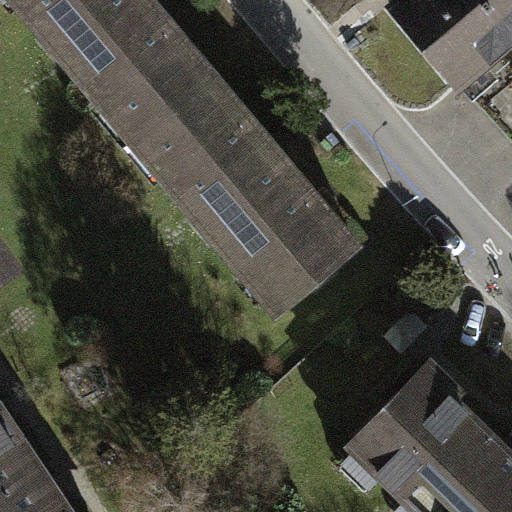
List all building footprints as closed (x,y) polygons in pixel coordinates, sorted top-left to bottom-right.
[(14,0),(130,136),(210,68),(181,35),(177,38),(144,0),(14,0)] [(497,50),(511,37),(511,0),(397,0),(390,6),(458,86),(497,50)] [(511,65),(497,50),(458,86),(511,145),(511,65)] [(240,103),(210,68),(130,136),(279,309),(357,242),(326,206),(323,210),(235,108),(240,103)] [(349,438),(423,511),(511,511),(511,454),(451,394),(458,387),(428,357),(349,438)] [(18,435),(0,409),(0,511),(60,511),(12,439),(18,435)]
